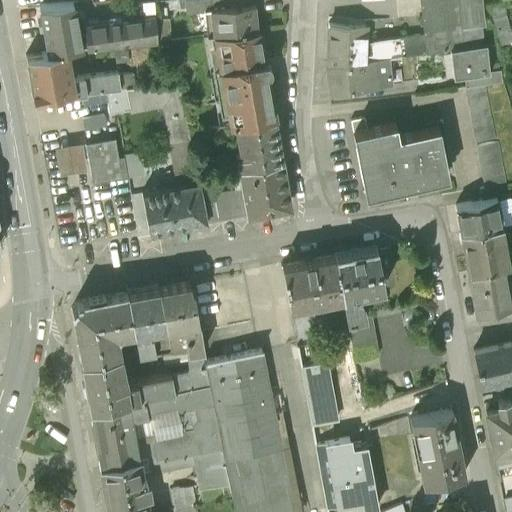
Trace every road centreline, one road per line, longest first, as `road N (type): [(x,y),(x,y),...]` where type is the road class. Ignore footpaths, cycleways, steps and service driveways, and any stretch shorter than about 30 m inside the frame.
road 1 (residential): [(312,236),(422,219),(490,511)]
road 2 (residential): [(36,290),(312,236)]
road 3 (residential): [(304,0),(299,70),(312,236)]
road 4 (primary): [(36,290),(0,73)]
road 5 (primary): [(0,440),(34,332),(36,290)]
